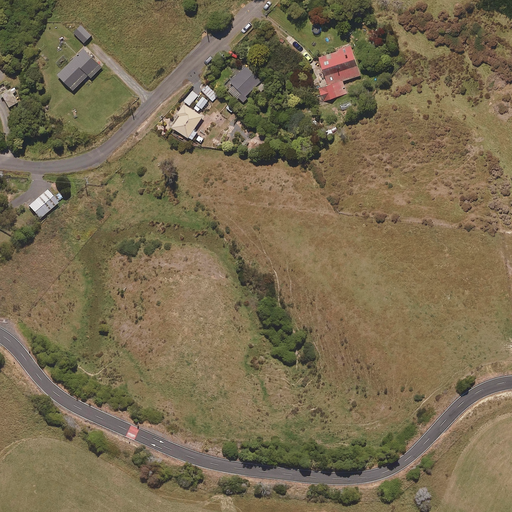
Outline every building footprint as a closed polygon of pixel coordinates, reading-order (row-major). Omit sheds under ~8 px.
[(91,36),(81,26),(74,33),(84,43),(91,36)] [(360,75),(350,44),(337,49),(337,51),(318,58),(327,85),(317,89),(321,102),(347,94),(342,81),(360,75)] [(102,67),(84,49),(57,75),(72,91),(88,75),(91,78),(102,67)] [(230,90),(243,102),(248,97),(246,96),(261,81),(245,66),(230,82),(233,86),(230,90)] [(218,96),(207,85),(202,91),(212,101),(218,96)] [(9,107),(18,102),(13,94),(18,91),(15,87),(2,94),(9,107)] [(198,95),(192,91),(184,101),(189,105),(198,95)] [(194,108),(198,111),(201,108),(202,109),(208,101),(202,97),(194,108)] [(202,117),(183,104),(176,114),(179,116),(172,128),(191,141),(197,132),(194,130),(202,117)] [(58,203),(47,191),(28,207),(39,219),(58,203)]
